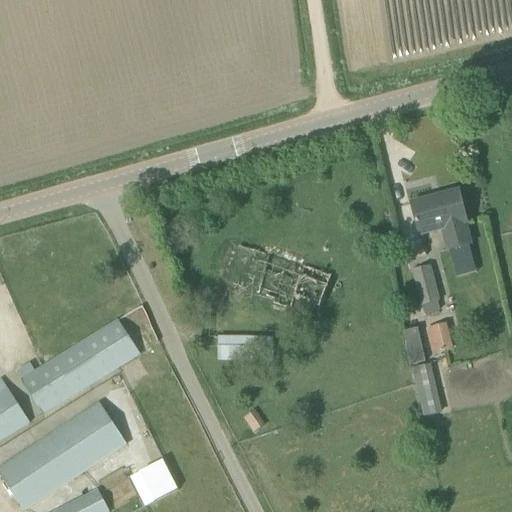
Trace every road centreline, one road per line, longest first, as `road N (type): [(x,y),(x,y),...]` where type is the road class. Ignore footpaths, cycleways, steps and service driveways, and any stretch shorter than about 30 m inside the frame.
road 1 (tertiary): [(511,74),(0,216)]
road 2 (track): [(312,0),(331,121)]
